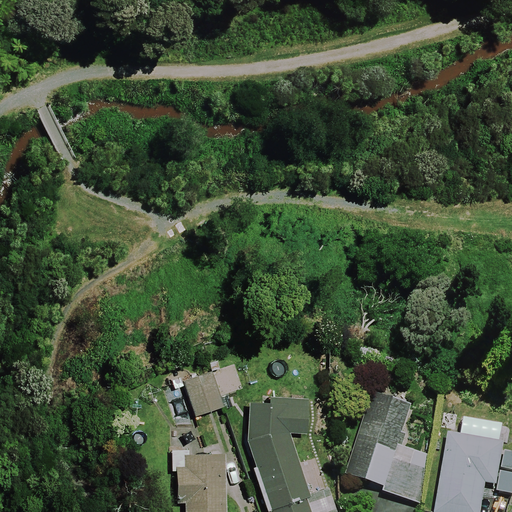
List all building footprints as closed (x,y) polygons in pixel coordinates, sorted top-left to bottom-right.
[(215,370),(179,384),(193,421),(229,407),(215,370)] [(412,395),(371,383),(341,479),(383,492),(412,395)] [(265,511),(335,511),(328,488),(316,492),(310,474),(300,477),(287,437),(305,438),(306,395),(244,401),(241,440),(265,511)] [(493,488),(500,437),(442,429),(431,511),(477,511),(481,486),(493,488)] [(174,507),(182,507),(181,511),(220,511),(221,457),(182,457),(168,457),(168,475),(174,475),(174,507)]
